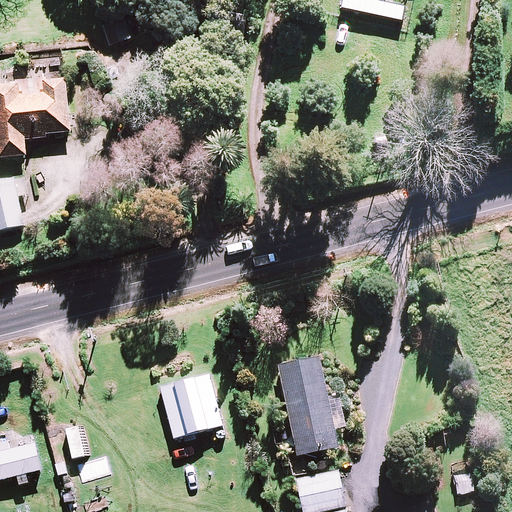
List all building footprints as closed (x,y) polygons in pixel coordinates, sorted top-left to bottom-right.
[(112,11),(98,16),(110,45),(124,39),(112,11)] [(0,158),(26,156),(25,141),(48,139),(48,135),(70,133),(65,78),(0,84),(0,158)] [(31,194),(27,177),(0,182),(0,232),(23,227),(17,197),(31,194)] [(327,393),(319,358),(279,366),(298,455),(338,447),(334,429),(345,427),(338,391),(327,393)] [(223,426),(210,375),(161,388),(174,438),(223,426)] [(83,456),(77,429),(67,431),(73,459),(83,456)] [(32,430),(0,438),(0,480),(41,470),(32,430)] [(338,471),(297,480),(302,506),(297,507),(297,511),(319,511),(345,506),(338,471)] [(469,471),(455,472),(458,494),(472,492),(469,471)]
